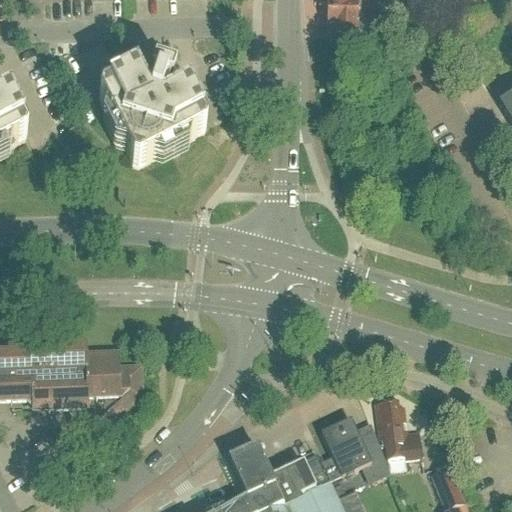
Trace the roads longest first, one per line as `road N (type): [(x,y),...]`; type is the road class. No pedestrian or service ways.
road 1 (unclassified): [(288,29),(0,36)]
road 2 (residential): [(511,208),(402,19)]
road 3 (secondary): [(209,234),(164,226),(0,243)]
road 4 (secondary): [(0,292),(93,289),(192,314)]
road 5 (unclassified): [(139,474),(205,424),(238,368),(247,326)]
road 6 (secondary): [(326,340),(413,349),(511,375)]
road 7 (secondary): [(511,328),(379,266),(343,260)]
road 8 (unclassified): [(281,201),(288,29)]
